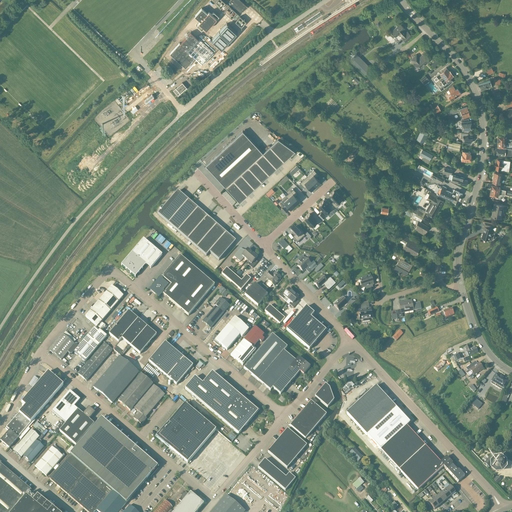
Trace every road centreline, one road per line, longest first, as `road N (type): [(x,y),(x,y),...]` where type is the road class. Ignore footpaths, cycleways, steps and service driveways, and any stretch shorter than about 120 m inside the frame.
road 1 (unclassified): [(283,416),(114,275),(102,278),(39,354)]
road 2 (secondary): [(462,287),(459,245),(484,148),(477,94),(457,59),(400,0)]
road 3 (unclassified): [(213,500),(39,354)]
road 4 (unclassified): [(490,492),(349,341)]
road 5 (unclassified): [(182,112),(326,0)]
road 6 (unclassified): [(349,341),(262,246)]
